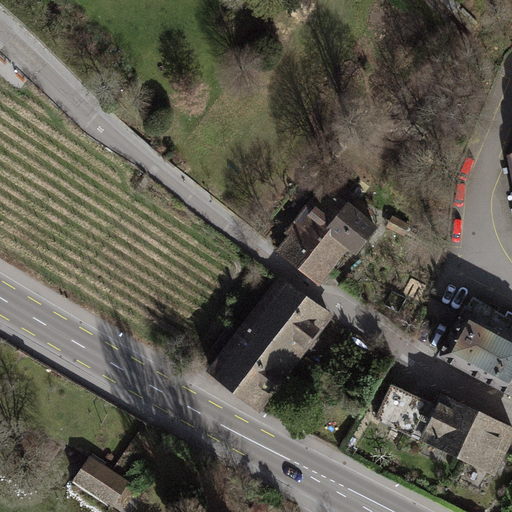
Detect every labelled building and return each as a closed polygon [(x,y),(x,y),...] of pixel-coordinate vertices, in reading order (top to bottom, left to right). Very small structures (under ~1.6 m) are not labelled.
[(318,281),(345,246),(321,226),(343,199),(327,186),(277,250),(318,281)] [(321,226),(345,246),(353,252),(375,224),(343,199),(321,226)] [(327,313),(275,274),(240,320),(292,359),(327,313)] [(511,333),(466,308),(440,355),(511,394),(511,333)] [(259,403),(292,359),(240,320),(207,363),(259,403)] [(511,432),(511,428),(439,393),(418,436),(493,472),(511,432)] [(130,481),(90,454),(71,482),(115,511),(132,511),(142,498),(126,487),(130,481)]
